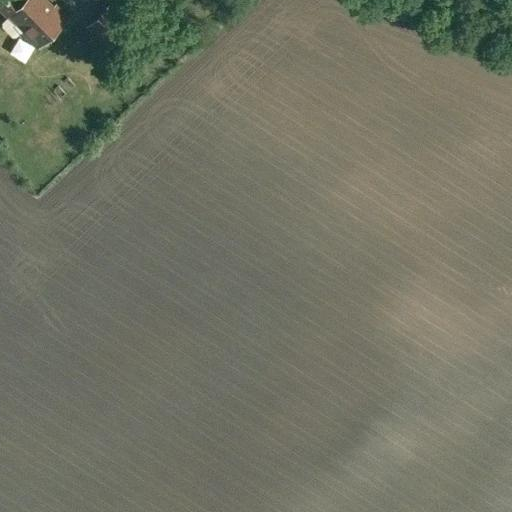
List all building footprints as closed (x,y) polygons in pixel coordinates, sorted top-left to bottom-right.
[(0,0),(0,7),(7,14),(10,12),(25,27),(22,30),(37,45),(67,15),(55,3),(53,5),(47,0),(0,0)] [(116,0),(133,16),(144,6),(138,0),(144,0),(146,2),(148,0),(116,0)] [(110,48),(133,26),(111,2),(87,24),(110,48)] [(173,8),(163,16),(171,27),(181,19),(173,8)] [(50,84),(26,106),(34,115),(58,93),(50,84)]
